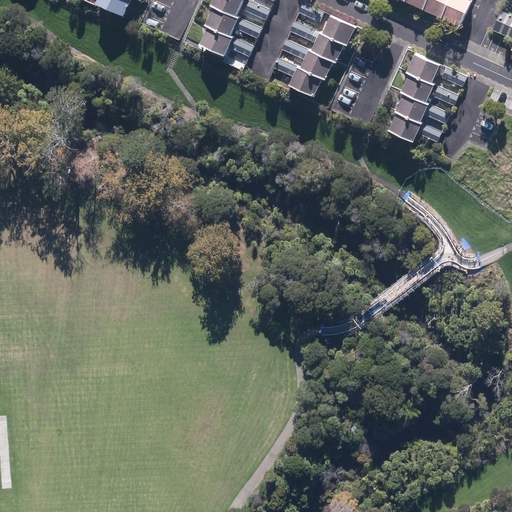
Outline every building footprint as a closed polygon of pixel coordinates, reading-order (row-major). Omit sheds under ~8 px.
[(96,0),(95,4),(123,16),(130,0),(96,0)] [(242,0),(212,0),(210,6),(212,7),(235,17),(242,0)] [(422,10),(427,0),(405,0),(404,2),(422,10)] [(441,19),(449,0),(427,0),(422,10),(441,19)] [(467,0),(449,0),(441,19),(459,27),(471,2),(467,0)] [(266,20),(270,10),(249,1),(245,11),(266,20)] [(326,12),(306,2),(301,13),(322,22),(326,12)] [(233,27),(237,18),(235,17),(212,7),(204,26),(207,27),(229,36),(233,27)] [(511,15),(501,10),(492,30),(511,39),(511,15)] [(346,46),(355,27),(330,15),(322,33),(344,45),(346,46)] [(261,28),(237,18),(233,27),(257,38),(261,28)] [(319,32),(295,21),(291,31),(315,42),(319,32)] [(227,47),(231,37),(229,36),(207,27),(198,45),(223,56),(227,47)] [(344,45),(322,33),(319,32),(315,42),(310,51),(334,62),(335,63),(344,45)] [(249,56),(253,46),(231,37),(227,47),(249,56)] [(304,59),(308,50),(287,40),(282,49),(304,59)] [(310,51),(308,50),(304,59),(299,68),(323,79),(325,80),(334,62),(310,51)] [(406,71),(431,83),(440,65),(415,53),(406,71)] [(297,66),(279,58),(274,68),(292,76),(297,66)] [(299,68),(297,66),(292,76),(288,85),(314,97),(323,79),(299,68)] [(467,76),(446,67),(442,78),(463,87),(467,76)] [(402,89),(426,101),(434,84),(431,83),(406,71),(405,73),(409,75),(402,89)] [(459,95),(438,86),(434,97),(455,105),(459,95)] [(403,94),(396,110),(420,122),(424,114),(428,104),(425,103),(426,101),(402,89),(400,93),(403,94)] [(450,113),(428,104),(424,114),(446,124),(450,113)] [(388,131),(412,142),(417,133),(422,123),(420,122),(396,110),(394,112),(397,113),(388,131)] [(443,132),(422,123),(417,133),(438,142),(443,132)]
